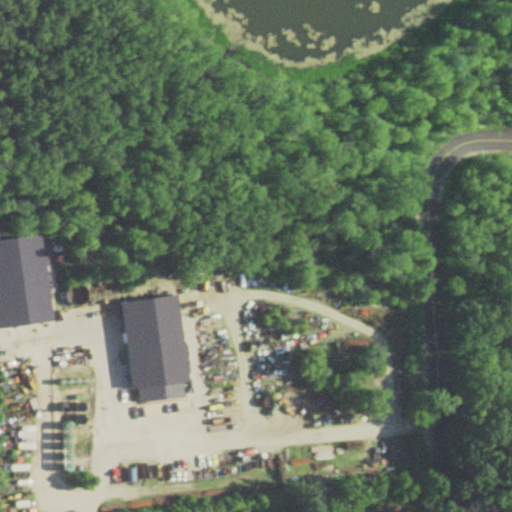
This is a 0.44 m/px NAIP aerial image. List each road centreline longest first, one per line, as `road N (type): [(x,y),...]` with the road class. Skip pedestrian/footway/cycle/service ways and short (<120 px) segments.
road 1 (residential): [(442,511),(431,209)]
road 2 (residential): [(511,142),(459,147),(434,175),(431,209)]
